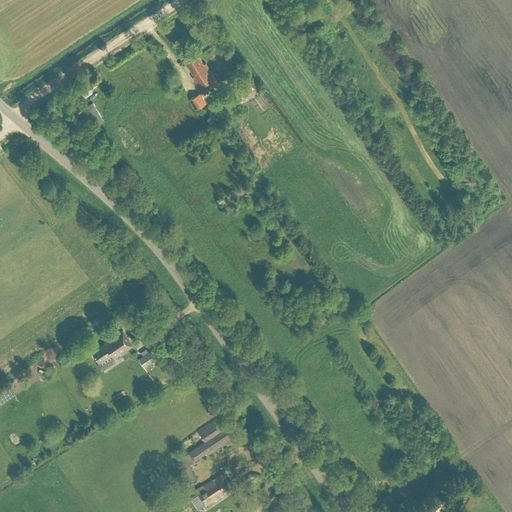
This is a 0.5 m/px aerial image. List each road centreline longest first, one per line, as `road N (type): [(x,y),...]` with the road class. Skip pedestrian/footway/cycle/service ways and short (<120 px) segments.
road 1 (tertiary): [(346,511),(163,255),(14,117)]
road 2 (track): [(14,117),(183,0)]
